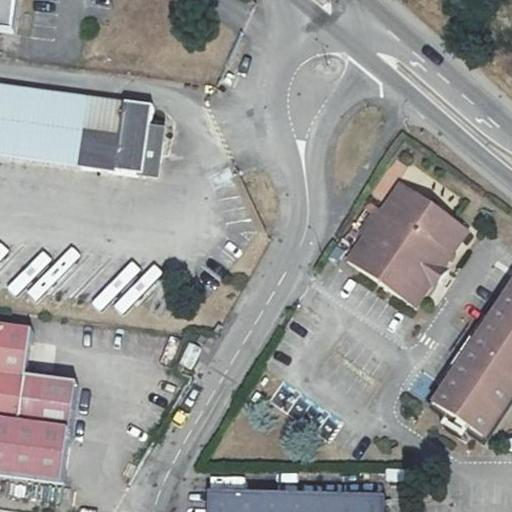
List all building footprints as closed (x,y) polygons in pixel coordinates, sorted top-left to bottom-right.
[(0,0),(0,38),(17,41),(23,0),(0,0)] [(0,96),(0,169),(136,189),(147,117),(0,96)] [(173,121),(147,117),(136,189),(163,194),(173,121)] [(393,225),(413,196),(398,185),(377,214),(393,225)] [(393,225),(377,214),(341,266),(410,314),(467,233),(413,196),(393,225)] [(491,444),(511,411),(511,294),(438,410),(491,444)] [(46,346),(0,339),(0,474),(77,487),(91,405),(39,397),(46,346)] [(194,350),(192,359),(204,361),(206,353),(194,350)] [(188,372),(200,373),(204,361),(192,359),(188,372)] [(0,491),(74,503),(77,487),(0,474),(0,491)] [(390,511),(391,500),(215,495),(213,511),(390,511)]
